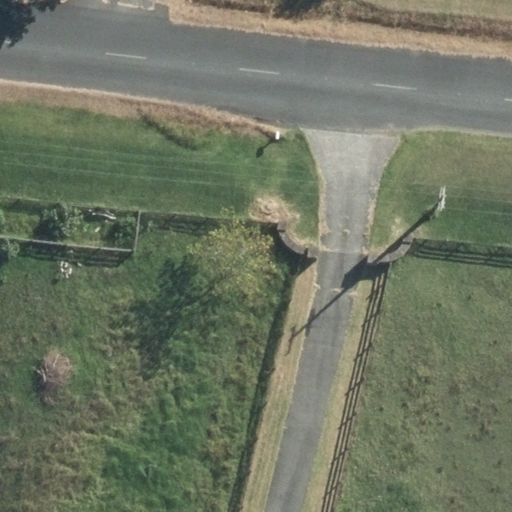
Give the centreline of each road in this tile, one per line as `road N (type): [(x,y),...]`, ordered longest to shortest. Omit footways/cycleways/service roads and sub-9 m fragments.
road 1 (residential): [(511,89),(0,29)]
road 2 (track): [(395,74),(292,511)]
